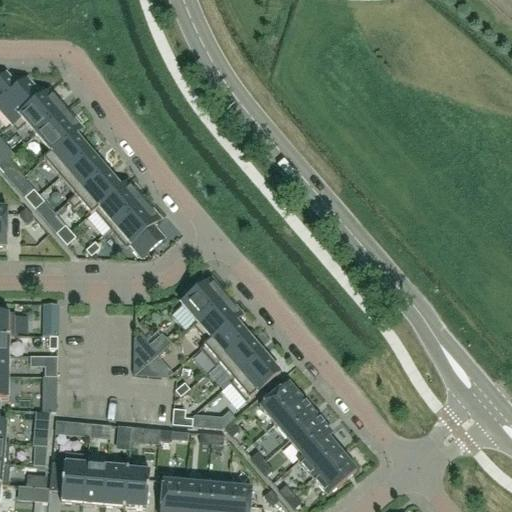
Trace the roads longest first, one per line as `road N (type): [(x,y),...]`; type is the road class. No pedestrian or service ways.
road 1 (tertiary): [(437,345),(229,93),(180,0)]
road 2 (residential): [(215,241),(71,55),(0,48)]
road 3 (residential): [(412,469),(215,241)]
road 4 (residential): [(215,241),(142,286),(0,284)]
